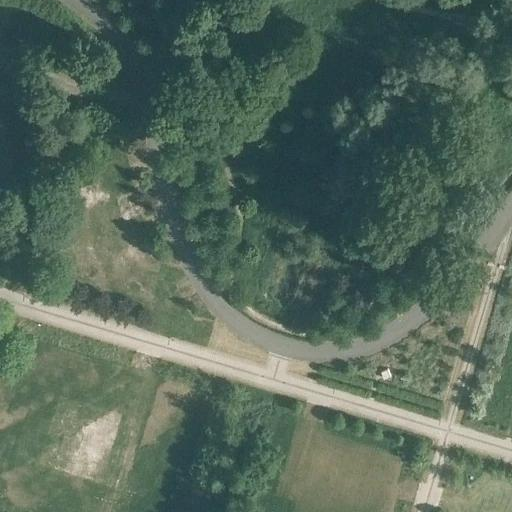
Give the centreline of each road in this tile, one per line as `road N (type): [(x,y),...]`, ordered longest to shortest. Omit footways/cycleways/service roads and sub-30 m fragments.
road 1 (unclassified): [(511,203),(442,293),(375,343),(331,351),(282,345),(239,325),(204,286),(179,233),(140,76),(107,23),(78,0)]
road 2 (unknown): [(174,218),(152,344),(104,511)]
